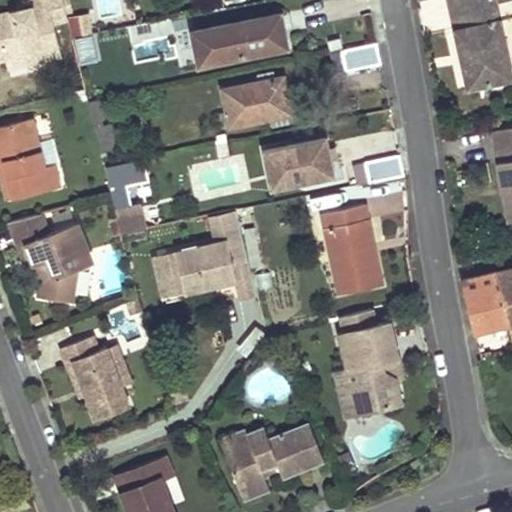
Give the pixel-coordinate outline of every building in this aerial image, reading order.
[(0,55),(5,54),(41,45),(43,53),(60,49),(54,24),(53,20),(67,17),(63,0),(29,0),(30,2),(0,9),(0,55)] [(511,1),(511,0),(447,0),(464,85),(508,77),(495,4),(511,1)] [(213,58),(283,43),(276,10),(189,30),(192,46),(210,42),(213,58)] [(79,36),(93,33),(89,13),(75,16),(79,36)] [(93,53),(90,35),(75,38),(79,56),(93,53)] [(377,41),(331,51),(334,70),(381,61),(377,41)] [(213,58),(210,42),(192,46),(196,62),(213,58)] [(41,45),(5,54),(7,62),(43,53),(41,45)] [(219,112),(222,127),(268,117),(269,123),(302,115),(297,92),(294,92),(293,83),(285,85),(283,76),(274,77),(273,71),(257,74),(258,80),(223,88),(227,110),(219,112)] [(109,116),(105,98),(89,100),(94,119),(109,116)] [(0,126),(0,161),(6,160),(15,197),(60,186),(55,165),(46,167),(34,119),(0,126)] [(102,155),(118,151),(111,122),(95,126),(102,155)] [(511,217),(511,127),(488,132),(497,188),(502,187),(504,195),(499,196),(503,219),(511,217)] [(272,185),(332,172),(325,136),(264,148),(272,185)] [(359,180),(403,169),(399,150),(354,160),(359,180)] [(110,192),(114,208),(117,219),(120,232),(146,227),(141,208),(125,212),(123,206),(130,205),(124,186),(146,179),(142,158),(106,165),(110,192)] [(0,161),(0,167),(7,199),(15,197),(6,160),(0,161)] [(152,182),(132,184),(134,201),(153,199),(152,182)] [(130,205),(123,206),(125,212),(141,208),(140,202),(130,205)] [(365,202),(322,211),(339,293),(382,284),(375,250),(368,218),(365,202)] [(51,231),(78,220),(71,204),(44,214),(51,231)] [(250,260),(237,209),(211,215),(217,241),(177,251),(179,261),(184,282),(186,291),(213,285),(212,280),(219,278),(220,283),(237,279),(238,279),(234,263),(250,260)] [(26,240),(36,264),(41,279),(38,295),(69,303),(78,269),(91,264),(83,245),(75,224),(48,234),(39,211),(9,219),(18,243),(26,240)] [(120,232),(117,219),(109,221),(113,238),(121,236),(120,232)] [(28,267),(36,264),(26,240),(18,243),(28,267)] [(258,293),(250,260),(234,263),(238,279),(237,279),(241,297),(258,293)] [(184,282),(179,261),(167,264),(172,285),(184,282)] [(472,332),(511,323),(511,266),(497,270),(459,279),(471,331),(472,332)] [(137,293),(125,298),(130,309),(141,305),(137,293)] [(348,369),(344,370),(349,390),(355,389),(361,411),(381,407),(382,410),(404,404),(398,379),(385,370),(382,360),(399,356),(391,321),(340,333),(348,369)] [(492,330),(494,347),(511,345),(510,328),(492,330)] [(99,348),(93,333),(61,346),(67,360),(74,357),(87,393),(96,417),(128,404),(122,388),(106,345),(99,348)] [(130,384),(114,342),(106,345),(122,388),(130,384)] [(398,379),(405,377),(399,356),(382,360),(385,370),(398,379)] [(81,395),(87,393),(74,357),(67,360),(81,395)] [(349,390),(344,370),(335,373),(345,415),(361,411),(355,389),(349,390)] [(165,376),(172,395),(186,390),(179,371),(165,376)] [(172,395),(173,400),(187,395),(186,390),(172,395)] [(264,425),(248,431),(251,440),(235,446),(242,462),(232,466),(242,490),(267,481),(266,476),(262,467),(278,460),(281,470),(284,476),(324,461),(309,421),(269,437),(264,425)] [(248,431),(246,427),(221,437),(232,466),(242,462),(235,446),(251,440),(248,431)] [(166,457),(116,476),(129,511),(175,511),(162,478),(172,474),(166,457)] [(266,476),(281,470),(278,460),(262,467),(266,476)] [(245,499),(270,489),(267,481),(242,490),(245,499)]
